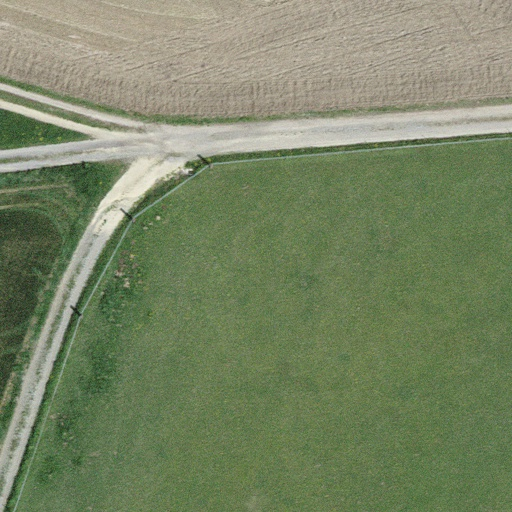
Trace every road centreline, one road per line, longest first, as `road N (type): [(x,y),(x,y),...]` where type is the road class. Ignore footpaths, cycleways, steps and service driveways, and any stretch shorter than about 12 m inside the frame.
road 1 (track): [(0,90),(132,129),(146,144),(146,178),(102,227),(70,288),(0,492)]
road 2 (track): [(511,116),(0,157)]
